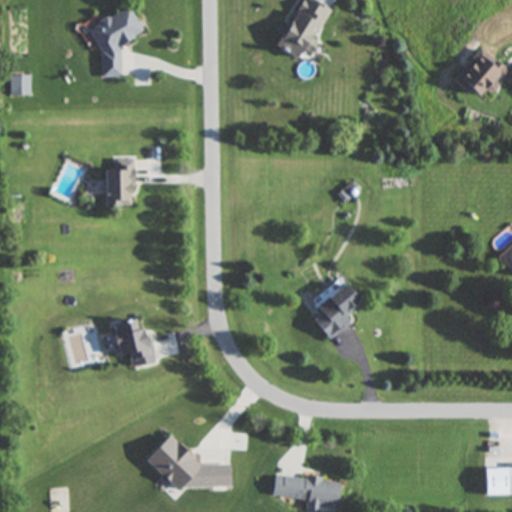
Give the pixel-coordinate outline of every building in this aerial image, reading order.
[(297,58),(302,50),(306,52),(328,10),(310,0),(300,0),(276,46),(297,58)] [(100,55),(100,79),(120,78),(118,44),(141,34),(130,9),(127,9),(88,27),(89,29),(100,55)] [(497,75),(511,90),(511,66),(505,73),(480,49),(452,78),(474,100),(497,75)] [(30,96),(29,77),(9,77),(9,96),(30,96)] [(131,207),(131,160),(114,160),(114,171),(103,171),(103,207),(131,207)] [(312,319),(325,339),(348,324),(343,316),(359,305),(344,284),(313,305),(319,314),(312,319)] [(147,336),(142,337),(140,329),(134,330),(132,321),(109,325),(114,357),(127,355),(129,367),(152,363),(147,336)] [(511,468),(482,469),(483,495),(511,495),(511,468)] [(338,482),(273,474),(270,496),(305,500),(304,508),(335,511),(338,482)]
